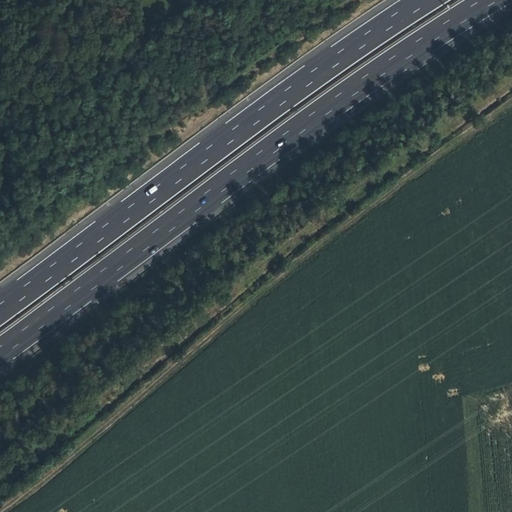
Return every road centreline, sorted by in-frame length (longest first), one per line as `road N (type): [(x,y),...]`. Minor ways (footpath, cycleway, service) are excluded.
road 1 (track): [(511,103),(310,255),(0,510)]
road 2 (motorway): [(0,352),(360,84),(490,0)]
road 3 (motorway): [(427,0),(244,125),(0,311)]
road 4 (track): [(477,511),(462,388)]
